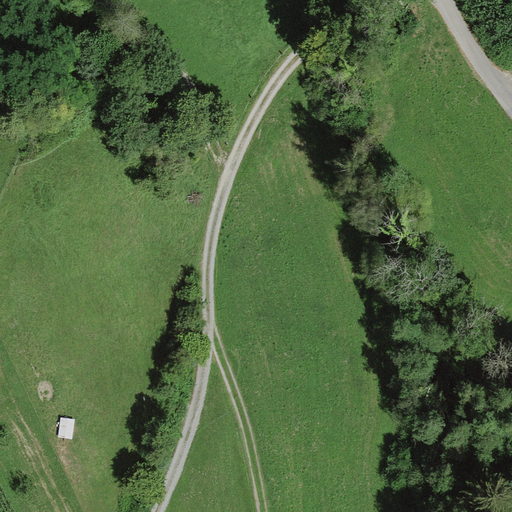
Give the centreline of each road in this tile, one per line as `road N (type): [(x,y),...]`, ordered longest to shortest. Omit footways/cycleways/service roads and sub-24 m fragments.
road 1 (track): [(149,511),(199,401),(200,267),(243,131),(267,81),(301,47),(382,0)]
road 2 (track): [(511,105),(447,0)]
